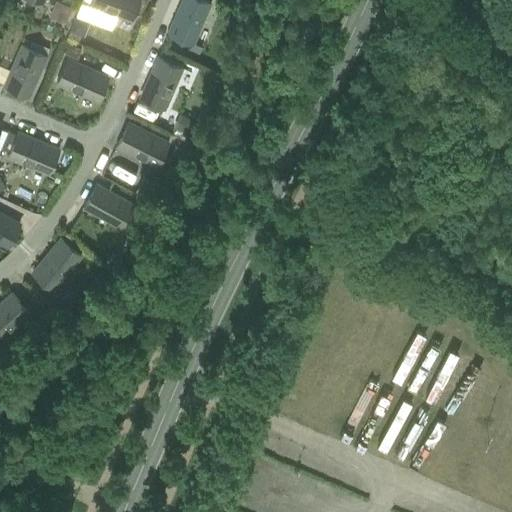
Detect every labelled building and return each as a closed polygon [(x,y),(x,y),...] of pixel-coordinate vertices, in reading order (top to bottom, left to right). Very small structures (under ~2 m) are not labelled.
[(90,0),(89,4),(131,20),(138,0),(90,0)] [(205,0),(182,0),(168,33),(192,43),(209,2),(205,0)] [(56,1),(50,16),(65,22),(71,6),(56,1)] [(231,6),(225,18),(239,25),(245,13),(231,6)] [(75,16),(70,30),(83,35),(88,21),(75,16)] [(67,41),(63,51),(77,57),(81,48),(67,41)] [(45,55),(22,44),(4,85),(27,96),(45,55)] [(158,57),(140,98),(163,108),(181,67),(158,57)] [(97,100),(107,76),(66,58),(56,82),(97,100)] [(180,114),(173,128),(187,134),(193,121),(180,114)] [(167,142),(127,122),(116,145),(156,165),(167,142)] [(16,131),(6,155),(48,173),(58,149),(16,131)] [(175,146),(167,161),(177,166),(185,151),(175,146)] [(142,177),(136,191),(148,197),(155,183),(142,177)] [(95,184),(83,206),(122,228),(135,205),(95,184)] [(0,212),(0,242),(7,246),(19,223),(0,212)] [(32,272),(51,289),(80,254),(60,238),(32,272)] [(0,302),(0,338),(29,311),(12,292),(0,302)] [(76,299),(67,307),(73,314),(82,306),(76,299)]
